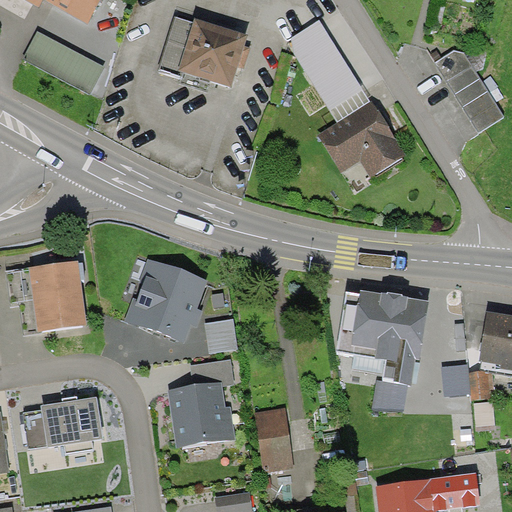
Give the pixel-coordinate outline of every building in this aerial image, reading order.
[(22,0),(36,7),(40,0),(43,0),(87,25),(100,0),(22,0)] [(306,35),(332,19),(323,5),(297,21),(306,35)] [(267,6),(262,25),(289,33),(295,14),(267,6)] [(231,88),(247,37),(194,19),(192,24),(175,18),(158,69),(180,77),(184,73),(231,88)] [(332,19),(306,35),(303,37),(326,74),(330,72),(341,91),(366,75),(354,56),(358,54),(334,18),(332,19)] [(39,34),(25,60),(89,94),(103,68),(39,34)] [(457,50),(436,64),(477,131),(503,115),(465,53),(457,50)] [(373,103),(317,137),(339,174),(361,160),(373,179),(407,159),(373,103)] [(88,325),(78,262),(7,273),(12,306),(21,305),(25,335),(88,325)] [(205,283),(148,262),(126,322),(183,342),(205,283)] [(420,362),(429,303),(361,292),(361,296),(346,294),(337,354),(386,362),(383,382),(411,387),(412,377),(415,362),(420,362)] [(485,353),(482,371),(511,376),(511,321),(491,318),(485,353)] [(234,320),(206,324),(210,354),(239,350),(234,320)] [(192,368),(195,389),(223,385),(235,384),(231,359),(192,368)] [(471,395),(468,366),(443,368),(446,397),(471,395)] [(493,374),(471,375),(473,400),(494,399),(493,374)] [(378,381),(374,410),(405,410),(411,387),(383,382),(378,381)] [(195,389),(168,392),(176,449),(236,442),(231,406),(226,406),(223,385),(195,389)] [(93,402),(41,409),(41,415),(46,449),(98,442),(93,402)] [(285,411),(254,416),(263,474),(294,470),(285,411)] [(0,475),(10,474),(0,414),(0,475)] [(46,449),(41,415),(24,417),(28,451),(46,449)] [(477,476),(376,489),(379,511),(456,511),(481,509),(477,476)] [(251,511),(248,494),(216,499),(218,511),(251,511)]
